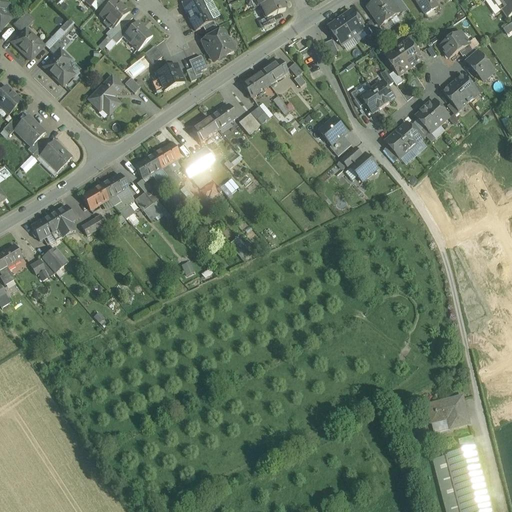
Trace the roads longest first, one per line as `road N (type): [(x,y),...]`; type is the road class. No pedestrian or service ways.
road 1 (residential): [(306,19),(104,161)]
road 2 (unclassified): [(440,245),(479,391)]
road 3 (residential): [(104,161),(0,58)]
road 4 (residential): [(306,19),(365,140)]
road 5 (residential): [(365,140),(407,187),(440,245)]
road 6 (residential): [(104,161),(0,225)]
